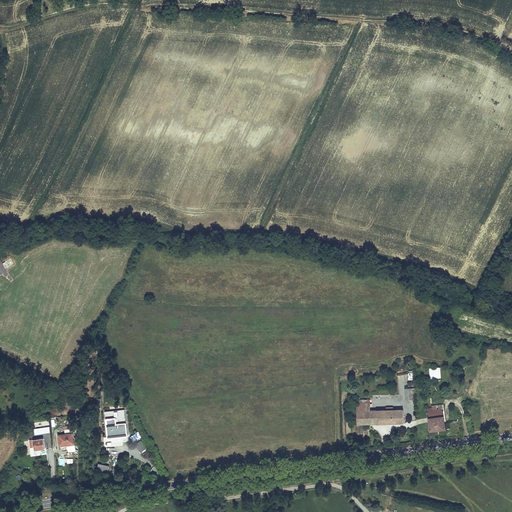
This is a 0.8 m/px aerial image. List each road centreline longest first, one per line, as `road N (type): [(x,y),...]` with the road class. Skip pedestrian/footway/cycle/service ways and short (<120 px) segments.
road 1 (track): [(0,27),(105,1),(217,5),(421,19),(511,50)]
road 2 (primary): [(511,436),(0,510)]
